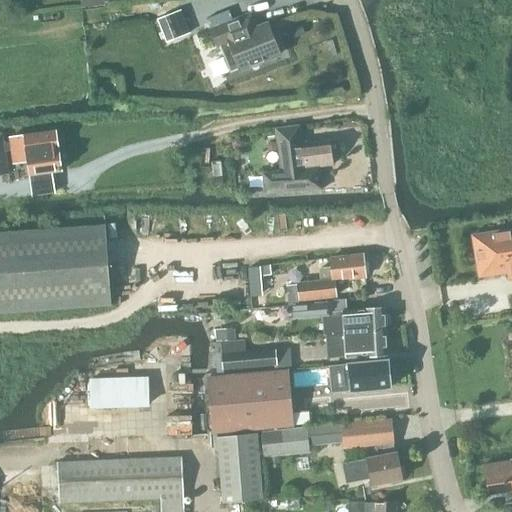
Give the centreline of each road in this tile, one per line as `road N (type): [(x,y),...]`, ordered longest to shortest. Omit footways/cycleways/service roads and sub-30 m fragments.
road 1 (residential): [(454,511),(379,120),(346,0)]
road 2 (track): [(0,333),(104,330),(185,261),(399,236)]
road 3 (track): [(212,511),(198,447),(0,455)]
